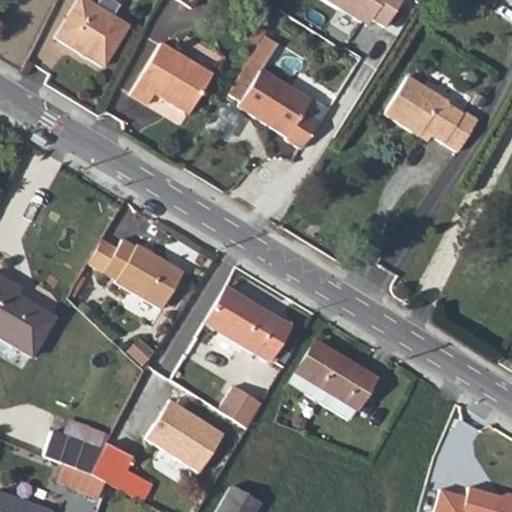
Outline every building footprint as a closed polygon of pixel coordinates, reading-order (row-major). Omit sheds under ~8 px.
[(104,14),(112,3),(106,0),(89,0),(86,5),(79,0),(70,0),(47,37),(96,68),(122,26),(104,14)] [(156,0),(179,15),(189,0),(156,0)] [(317,0),(359,27),(365,18),(379,27),(396,0),(317,0)] [(27,58),(54,70),(64,48),(37,36),(27,58)] [(175,118),(199,80),(148,48),(116,97),(133,108),(140,96),(175,118)] [(284,117),(292,104),(242,71),(219,107),(266,137),(267,141),(281,149),(297,126),(284,117)] [(430,106),(431,103),(390,76),(365,115),(400,137),(404,132),(438,153),(459,120),(444,111),(442,114),(430,106)] [(115,251),(99,241),(85,264),(101,273),(115,251)] [(120,241),(115,251),(101,273),(114,281),(112,284),(159,312),(181,275),(134,247),(133,249),(120,241)] [(18,286),(0,277),(0,335),(37,352),(57,310),(16,292),(18,286)] [(222,291),(199,327),(263,366),(285,330),(222,291)] [(325,356),(314,349),(290,390),(354,429),(379,385),(327,353),(325,356)] [(230,386),(214,410),(244,429),(259,405),(230,386)] [(164,400),(138,440),(192,474),(218,434),(164,400)] [(86,482),(99,456),(53,432),(39,459),(86,482)] [(150,482),(99,456),(86,482),(106,493),(137,508),(150,482)] [(492,502),(493,497),(471,490),(468,500),(443,492),(437,511),(511,511),(511,497),(509,497),(503,500),(497,503),(492,502)] [(0,511),(51,511),(52,511),(0,492),(0,511)] [(222,511),(257,511),(259,509),(233,493),(222,511)]
